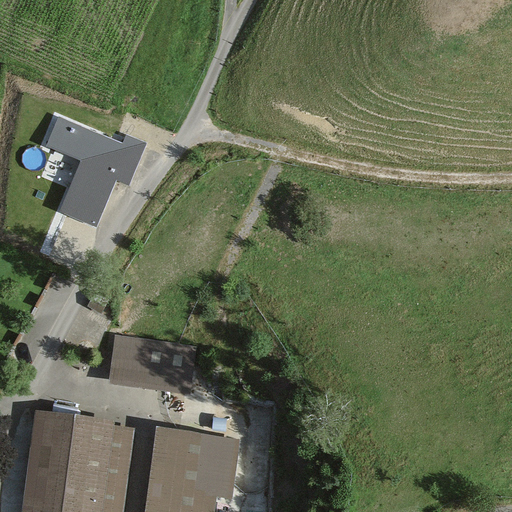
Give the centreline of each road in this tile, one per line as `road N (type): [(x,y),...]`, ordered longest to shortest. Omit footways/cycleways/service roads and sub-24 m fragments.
road 1 (track): [(281,151),(222,282),(243,441),(240,511)]
road 2 (track): [(192,123),(409,177),(511,180)]
